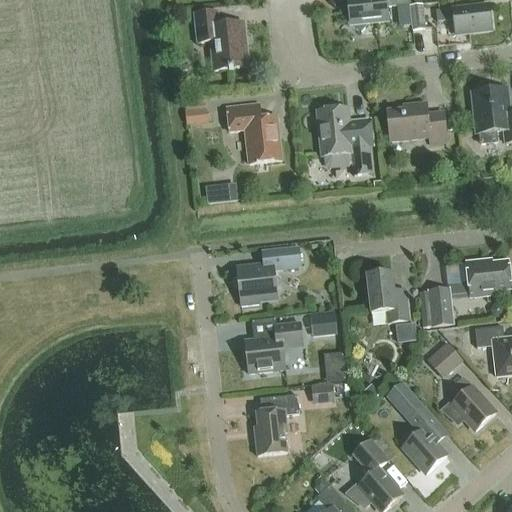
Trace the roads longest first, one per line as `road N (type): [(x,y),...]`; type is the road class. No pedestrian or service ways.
road 1 (residential): [(285,3),(294,76),(511,57)]
road 2 (residential): [(235,511),(218,442),(199,259)]
road 3 (residential): [(335,255),(511,236)]
